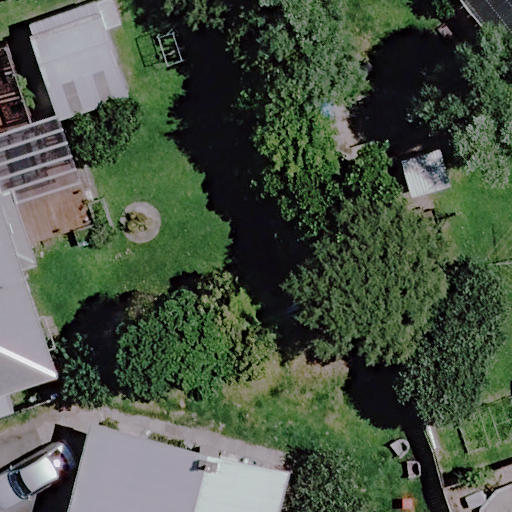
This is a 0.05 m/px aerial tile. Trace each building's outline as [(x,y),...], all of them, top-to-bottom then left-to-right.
[(511,0),(456,0),(511,67),(511,0)] [(130,104),(101,3),(19,26),(48,127),(130,104)] [(425,140),(415,90),(307,113),(318,163),(425,140)] [(0,159),(0,383),(59,367),(0,159)] [(274,511),(285,470),(88,420),(64,511),(274,511)]
